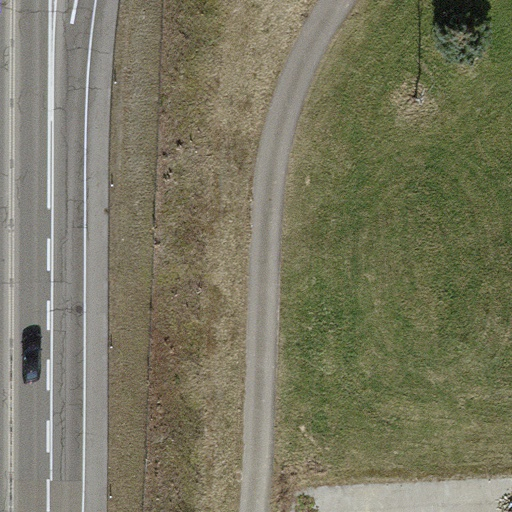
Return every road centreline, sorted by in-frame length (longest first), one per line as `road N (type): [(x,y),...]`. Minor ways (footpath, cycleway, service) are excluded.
road 1 (track): [(248,511),(259,224),(285,100),(334,0)]
road 2 (trunk): [(33,511),(35,208)]
road 3 (trunk): [(35,208),(74,65),(79,0)]
road 4 (trunk): [(35,208),(35,0)]
